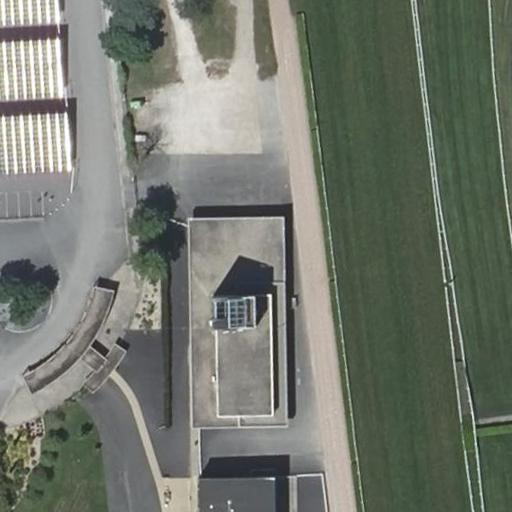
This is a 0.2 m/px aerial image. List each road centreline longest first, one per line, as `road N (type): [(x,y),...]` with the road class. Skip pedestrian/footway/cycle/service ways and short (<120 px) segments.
road 1 (unknown): [(345,511),(287,0)]
road 2 (unclassified): [(85,0),(92,216),(50,264)]
road 3 (unknown): [(185,0),(208,93),(227,104),(260,93),(266,0)]
road 4 (unclassified): [(50,264),(67,303),(57,331),(34,347),(0,346)]
